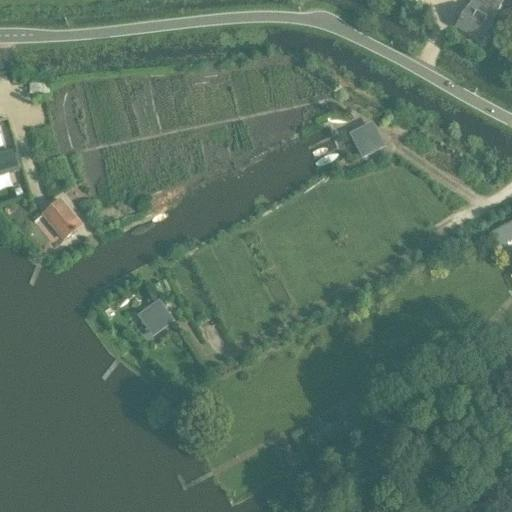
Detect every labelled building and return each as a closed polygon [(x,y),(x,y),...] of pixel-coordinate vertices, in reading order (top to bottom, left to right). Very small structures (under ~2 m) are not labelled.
[(473,0),(467,10),(456,31),(481,45),(493,24),(496,17),(504,3),(498,0),(473,0)] [(28,96),(46,95),(45,85),(27,86),(28,96)] [(373,127),(354,136),(365,158),(384,148),(373,127)] [(11,154),(0,157),(0,178),(17,174),(11,154)] [(64,242),(81,228),(60,203),(44,217),(64,242)] [(511,225),(496,235),(503,247),(511,241),(511,225)] [(159,306),(141,319),(153,335),(171,323),(159,306)]
